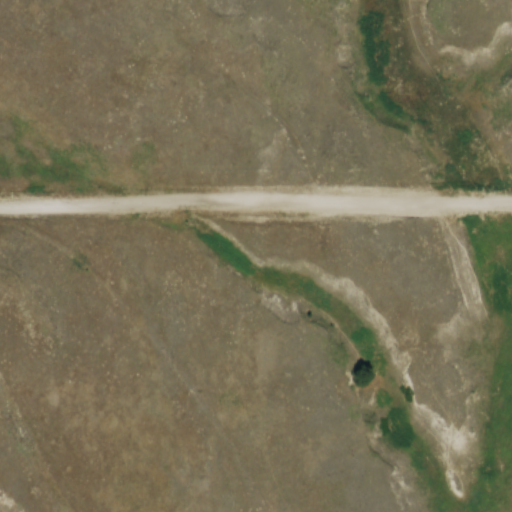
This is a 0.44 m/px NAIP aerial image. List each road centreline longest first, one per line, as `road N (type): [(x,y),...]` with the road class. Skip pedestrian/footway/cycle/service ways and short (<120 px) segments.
road 1 (track): [(511,237),(0,244)]
road 2 (track): [(91,511),(0,355)]
